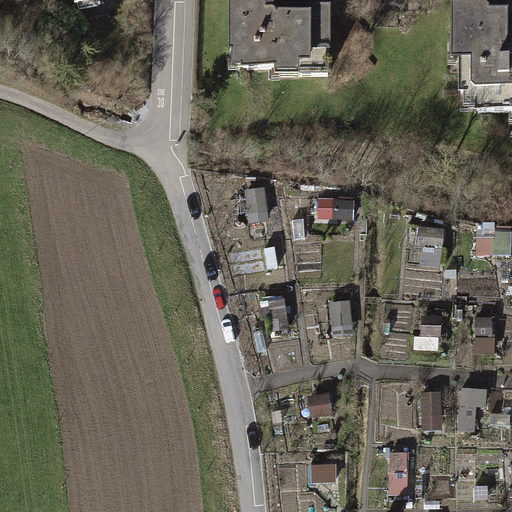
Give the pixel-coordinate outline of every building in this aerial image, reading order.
[(277,0),(234,0),(236,75),(280,74),(280,86),(333,85),(332,14),(278,15),(277,0)] [(511,11),(452,12),(453,76),(462,76),(463,127),(511,126),(511,11)] [(268,192),(246,193),(248,212),(269,211),(268,192)] [(359,204),(320,202),(319,221),(358,223),(359,204)] [(448,233),(420,230),(418,249),(446,252),(448,233)] [(511,238),(475,240),(476,263),(511,261),(511,238)] [(288,294),(268,298),(274,326),(294,322),(288,294)] [(353,305),(332,305),(333,329),(353,329),(353,305)] [(444,320),(423,319),(423,343),(443,343),(444,320)] [(495,320),(475,321),(475,341),(495,340),(495,320)] [(488,393),(464,393),(464,410),(488,409),(488,393)] [(331,396),(311,399),(315,420),(335,416),(331,396)] [(443,397),(423,397),(424,417),(443,416),(443,397)] [(456,449),(410,451),(412,498),(422,497),(422,489),(427,489),(426,478),(457,477),(456,449)] [(409,459),(390,459),(390,494),(409,494),(409,459)] [(338,468),(313,469),(313,486),(339,485),(338,468)]
